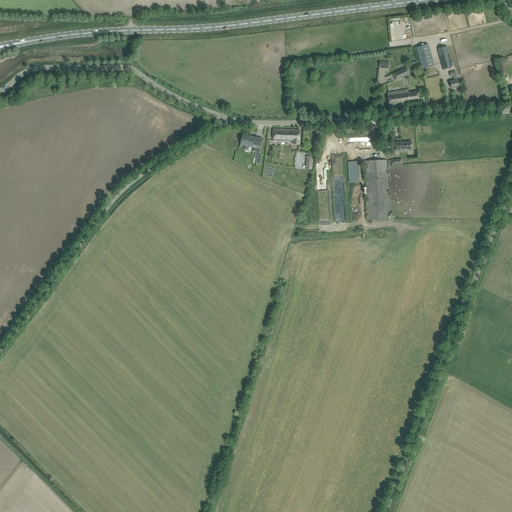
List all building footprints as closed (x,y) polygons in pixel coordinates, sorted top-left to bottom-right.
[(416,48),(423,70),(434,66),(428,45),(416,48)] [(438,49),(443,70),(452,67),(452,65),(451,62),(447,47),(438,49)] [(393,74),(396,81),(410,75),(407,68),(393,74)] [(450,82),(451,84),(452,89),(459,87),(458,80),(456,71),(450,72),(451,77),(453,76),(454,81),(450,82)] [(388,96),(389,101),(389,106),(419,101),(418,91),(409,93),(408,89),(394,92),(388,92),(388,96)] [(274,129),(273,134),(273,141),(293,142),(293,144),(300,145),(300,135),(300,130),(274,129)] [(313,142),(314,142),(313,145),(313,146),(313,147),(317,148),(322,136),(315,134),(313,142)] [(241,145),(245,146),(251,147),(255,148),(254,151),(259,152),(260,149),(262,139),(243,135),(241,145)] [(412,142),(395,142),(396,151),(412,151),(412,142)] [(365,161),(367,202),(368,220),(390,219),(389,201),(386,160),(365,161)] [(359,182),(358,161),(348,161),(349,182),(359,182)]
